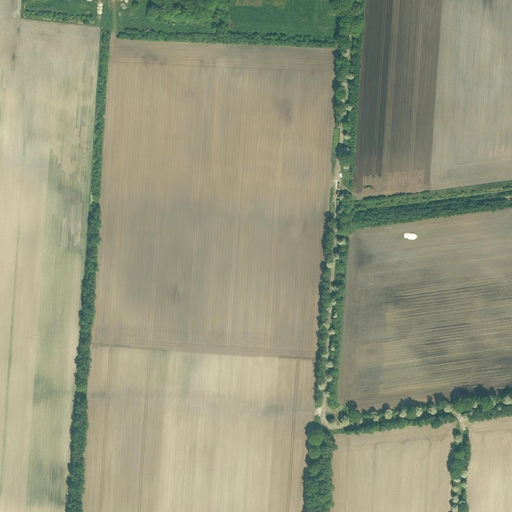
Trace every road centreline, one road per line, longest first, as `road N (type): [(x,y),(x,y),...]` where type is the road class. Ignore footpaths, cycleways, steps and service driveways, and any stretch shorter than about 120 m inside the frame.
road 1 (track): [(353,0),(325,424)]
road 2 (track): [(325,424),(511,404)]
road 3 (track): [(337,221),(511,197)]
